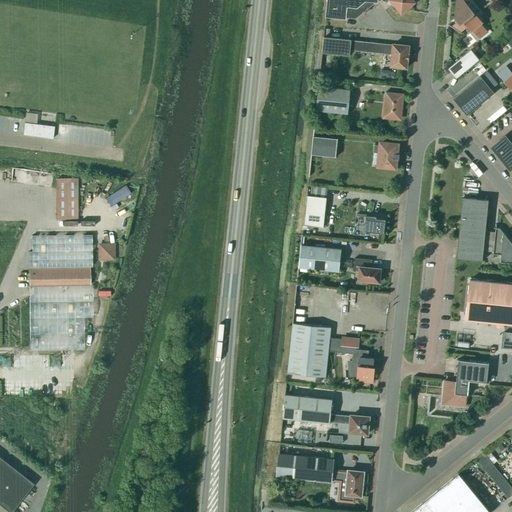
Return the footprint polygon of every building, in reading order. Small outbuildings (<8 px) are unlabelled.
[(327,0),(325,19),(326,19),(326,17),(346,19),(346,17),(356,18),(364,11),(366,13),(369,10),(368,8),(376,2),(378,2),(378,0),(389,0),(401,14),(415,3),(412,0),(327,0)] [(473,13),(464,2),(462,0),(456,0),(455,19),(456,19),(458,21),(451,27),(459,33),(465,27),(467,27),(471,32),(473,31),(479,39),(488,32),(481,24),(483,23),(476,15),(474,16),(472,14),(473,13)] [(407,68),(409,46),(393,44),(393,45),(351,40),(324,37),(325,27),(324,27),(322,53),(349,56),(350,50),(392,55),(391,67),(407,68)] [(478,60),(470,50),(450,67),(458,77),(478,60)] [(511,72),(503,80),(511,90),(511,72)] [(467,116),(494,93),(480,76),(453,99),(467,116)] [(316,111),(348,114),(350,90),(319,87),(320,77),(319,77),(315,117),(316,117),(316,111)] [(384,118),(400,119),(402,95),(386,94),(384,118)] [(53,139),(54,127),(24,123),(23,135),(53,139)] [(309,177),(312,155),(335,157),(335,158),(336,158),(338,139),(337,139),(314,136),(315,127),(314,127),(309,177)] [(511,167),(511,146),(505,137),(492,147),(510,169),(511,167)] [(374,153),(380,153),(378,166),(395,167),(397,145),(381,144),(381,146),(375,145),(374,153)] [(78,220),(78,178),(56,178),(56,220),(78,220)] [(323,228),(326,198),(307,196),(308,188),(307,188),(303,225),(323,228)] [(496,228),(497,224),(496,224),(495,232),(485,231),(488,200),(463,198),(456,259),(482,261),(483,251),(493,252),(493,257),(494,255),(501,255),(500,263),(511,264),(511,243),(500,229),(496,228)] [(365,232),(384,234),(385,220),(376,219),(376,217),(366,216),(365,232)] [(302,236),(302,235),(297,277),(298,277),(299,268),(339,272),(341,249),(301,245),(302,236)] [(115,260),(115,243),(98,243),(98,260),(115,260)] [(358,281),(379,283),(380,269),(369,268),(369,260),(354,258),(353,271),(359,272),(358,281)] [(89,269),(30,270),(30,284),(90,284),(89,269)] [(511,284),(469,280),(465,320),(498,324),(498,327),(502,328),(502,324),(511,325),(511,284)] [(357,376),(356,382),(373,383),(375,367),(372,367),(373,359),(368,359),(369,351),(356,349),(356,346),(358,346),(359,340),(342,338),(342,340),(330,338),(331,327),(292,324),(287,374),(325,378),(328,351),(353,354),(352,361),(348,360),(349,377),(357,376)] [(486,384),(487,384),(489,362),(488,362),(488,363),(459,360),(459,359),(458,359),(456,382),(444,381),(442,405),(465,407),(466,395),(469,395),(468,395),(469,381),(486,383),(486,384)] [(351,416),(331,414),(332,399),(285,394),(282,418),(330,423),(330,422),(339,423),(338,433),(350,434),(350,433),(367,434),(369,417),(351,416)] [(504,448),(500,443),(494,449),(498,454),(504,448)] [(497,469),(484,453),(480,456),(493,472),(497,469)] [(363,472),(348,471),(348,473),(332,472),(333,459),(279,454),(277,476),(330,482),(331,482),(331,481),(347,482),(346,494),(361,496),(363,472)] [(0,505),(8,511),(11,511),(34,484),(0,457),(0,505)] [(504,480),(498,472),(493,475),(499,483),(504,480)] [(489,511),(458,474),(411,511),(489,511)]
